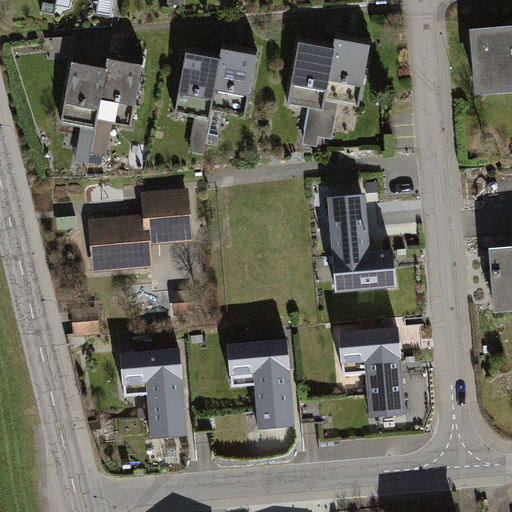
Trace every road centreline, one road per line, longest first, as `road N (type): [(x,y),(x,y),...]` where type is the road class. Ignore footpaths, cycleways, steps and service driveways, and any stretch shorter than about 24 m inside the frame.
road 1 (residential): [(459,464),(420,0)]
road 2 (residential): [(77,502),(459,464)]
road 3 (tertiary): [(77,502),(0,171)]
